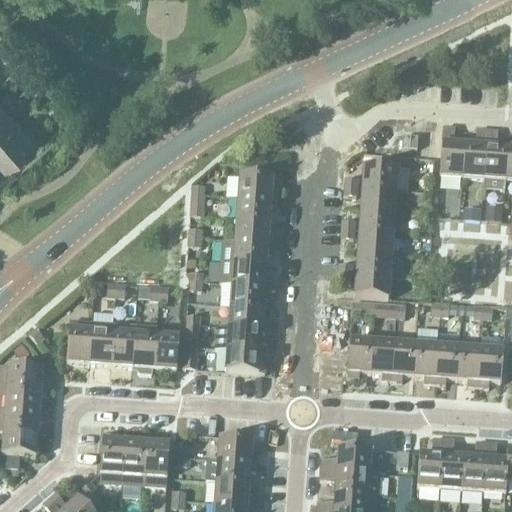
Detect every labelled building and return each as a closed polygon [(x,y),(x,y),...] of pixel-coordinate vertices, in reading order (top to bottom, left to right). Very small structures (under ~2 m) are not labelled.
[(0,55),(10,46),(5,40),(0,43),(0,55)] [(10,46),(0,55),(0,56),(3,60),(7,60),(15,52),(10,46)] [(24,84),(28,88),(39,79),(33,72),(25,80),(24,84)] [(39,79),(28,88),(31,92),(36,92),(44,85),(39,79)] [(0,112),(0,141),(18,125),(4,109),(0,112)] [(29,109),(23,115),(26,119),(33,113),(29,109)] [(18,125),(0,141),(0,162),(4,168),(10,163),(16,170),(25,162),(19,155),(33,143),(18,125)] [(438,180),(461,182),(464,149),(453,148),(454,132),(442,131),(438,180)] [(461,182),(483,183),(486,134),(476,133),(474,149),(464,149),(461,182)] [(486,134),(483,183),(482,193),(504,195),(504,185),(507,152),(496,151),(497,135),(486,134)] [(401,152),(416,153),(417,140),(402,139),(401,152)] [(361,192),(395,195),(407,196),(409,173),(362,170),(361,192)] [(239,179),(237,202),(276,205),(277,194),(271,194),(272,182),(239,179)] [(344,182),(344,191),(356,192),(357,183),(344,182)] [(191,190),(191,199),(203,200),(204,191),(191,190)] [(356,192),(344,191),(343,200),(355,201),(356,192)] [(361,192),(359,214),(393,217),(395,195),(361,192)] [(203,200),(191,199),(190,207),(202,208),(203,200)] [(237,202),(235,224),(268,226),(269,216),(275,216),(276,205),(237,202)] [(485,212),(484,225),(501,227),(502,213),(485,212)] [(464,213),(463,224),(479,225),(480,215),(464,213)] [(359,214),(358,236),(392,238),(393,217),(359,214)] [(235,224),(234,245),(273,248),(274,237),(268,237),(268,226),(235,224)] [(341,225),(341,234),(353,235),(354,226),(341,225)] [(188,233),(187,242),(200,243),(200,234),(188,233)] [(353,235),(341,234),(340,243),(352,244),(353,235)] [(358,236),(356,257),(390,260),(392,238),(358,236)] [(200,243),(187,242),(187,251),(199,251),(200,243)] [(220,244),(219,266),(265,270),(266,259),(272,259),(273,248),(234,245),(220,244)] [(356,257),(354,279),(388,281),(390,260),(356,257)] [(217,288),(222,288),(270,292),(270,281),(265,280),(265,270),(219,266),(217,288)] [(338,268),(338,277),(350,278),(351,269),(338,268)] [(188,277),(188,286),(200,287),(201,278),(188,277)] [(350,278),(338,277),(337,286),(349,287),(350,278)] [(388,281),(354,279),(353,302),(387,304),(388,281)] [(200,287),(188,286),(187,295),(200,296),(200,287)] [(222,288),(220,310),(229,311),(262,313),(263,303),(269,303),(270,292),(222,288)] [(106,301),(115,302),(115,290),(107,289),(106,301)] [(115,290),(115,302),(123,303),(124,290),(115,290)] [(149,304),(157,305),(158,293),(149,292),(149,304)] [(158,293),(157,305),(166,306),(167,293),(158,293)] [(351,307),(351,319),(360,320),(360,307),(351,307)] [(430,320),(439,321),(440,308),(431,308),(430,320)] [(440,308),(439,321),(448,321),(448,309),(440,308)] [(386,322),(395,322),(396,310),(387,309),(386,322)] [(396,310),(395,322),(404,323),(405,310),(396,310)] [(229,311),(228,332),(266,335),(267,324),(261,323),(262,313),(229,311)] [(473,323),(482,324),(483,311),(474,311),(473,323)] [(483,311),(482,324),(491,324),(492,312),(483,311)] [(186,320),(185,329),(198,330),(198,321),(186,320)] [(65,367),(88,369),(91,327),(68,325),(65,367)] [(88,369),(110,370),(112,328),(91,327),(88,369)] [(110,370),(131,372),(134,330),(112,328),(110,370)] [(185,338),(184,351),(196,351),(197,339),(198,330),(185,329),(185,338)] [(134,330),(131,372),(136,372),(136,375),(139,378),(153,379),(153,373),(155,340),(156,332),(134,330)] [(216,331),(214,353),(226,354),(259,356),(260,346),(266,346),(266,335),(228,332),(216,331)] [(28,339),(36,348),(43,343),(35,333),(28,339)] [(155,340),(153,373),(176,375),(178,341),(155,340)] [(359,378),(369,379),(372,346),(349,344),(346,383),(359,384),(359,378)] [(379,385),(391,386),(393,347),(372,346),(369,379),(380,380),(379,385)] [(402,381),(413,382),(415,349),(393,347),(391,386),(402,387),(402,381)] [(22,348),(14,355),(21,363),(29,357),(22,348)] [(423,389),(434,389),(436,350),(415,349),(413,382),(423,383),(423,389)] [(445,384),(456,385),(458,352),(436,350),(434,389),(445,390),(445,384)] [(183,365),(183,373),(195,374),(195,365),(196,351),(184,351),(183,365)] [(466,392),(477,392),(480,353),(458,352),(456,385),(466,386),(466,392)] [(480,353),(477,392),(488,393),(488,387),(500,388),(502,355),(480,353)] [(259,356),(226,354),(224,376),(263,379),(264,367),(258,367),(259,356)] [(0,370),(0,393),(39,396),(41,373),(0,370)] [(0,393),(0,414),(38,418),(39,396),(0,393)] [(0,414),(0,436),(2,437),(36,439),(38,418),(0,414)] [(0,458),(0,475),(4,475),(16,476),(17,461),(35,462),(36,439),(2,437),(0,459),(0,458)] [(101,444),(99,476),(100,483),(101,484),(103,486),(105,488),(121,489),(124,446),(124,442),(118,442),(116,439),(102,438),(101,444)] [(121,489),(121,492),(142,493),(143,481),(145,447),(146,441),(132,440),(129,442),(124,442),(124,446),(121,489)] [(218,442),(217,465),(256,468),(256,456),(251,456),(251,445),(218,442)] [(416,492),(439,493),(442,444),(432,443),(430,459),(418,458),(416,492)] [(439,493),(460,495),(463,462),(452,461),(453,445),(442,444),(439,493)] [(460,495),(482,496),(485,447),(475,446),(474,462),(463,462),(460,495)] [(143,481),(142,493),(165,495),(166,483),(168,449),(145,447),(143,481)] [(485,447),(482,496),(505,498),(506,487),(505,487),(506,465),(505,465),(495,464),(496,448),(485,447)] [(175,453),(174,462),(186,463),(187,454),(175,453)] [(320,463),(320,474),(369,478),(370,455),(337,453),(336,465),(320,463)] [(397,460),(396,473),(408,474),(409,460),(397,460)] [(186,463),(174,462),(173,471),(186,472),(186,463)] [(217,465),(215,486),(248,489),(249,478),(255,479),(256,468),(217,465)] [(335,486),(334,497),(377,500),(379,478),(369,478),(320,474),(319,485),(335,486)] [(398,488),(410,488),(411,481),(398,480),(398,488)] [(89,486),(80,495),(85,501),(95,493),(89,486)] [(215,486),(213,508),(252,511),(253,500),(247,499),(248,489),(215,486)] [(397,489),(396,500),(398,501),(407,501),(408,489),(397,489)] [(172,496),(171,505),(183,506),(184,497),(172,496)] [(316,511),(376,511),(377,500),(334,497),(333,508),(317,506),(316,511)] [(55,498),(48,503),(55,511),(57,511),(63,507),(55,498)] [(398,501),(397,511),(406,511),(407,501),(398,501)] [(86,511),(77,502),(65,511),(86,511)] [(55,511),(48,503),(42,509),(44,511),(55,511)]
